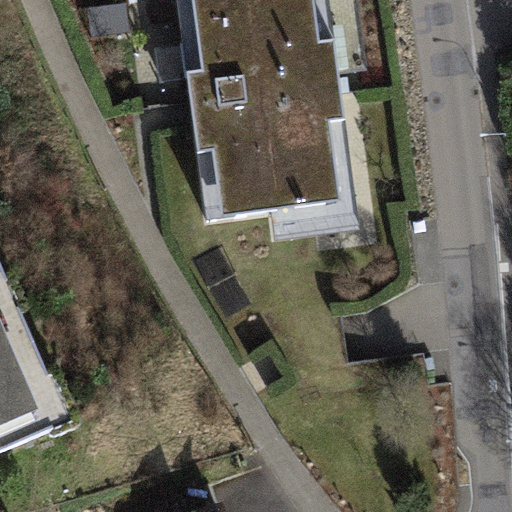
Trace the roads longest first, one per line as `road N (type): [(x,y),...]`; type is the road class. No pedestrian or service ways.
road 1 (residential): [(319,511),(149,245),(36,0)]
road 2 (tertiary): [(445,0),(495,511)]
